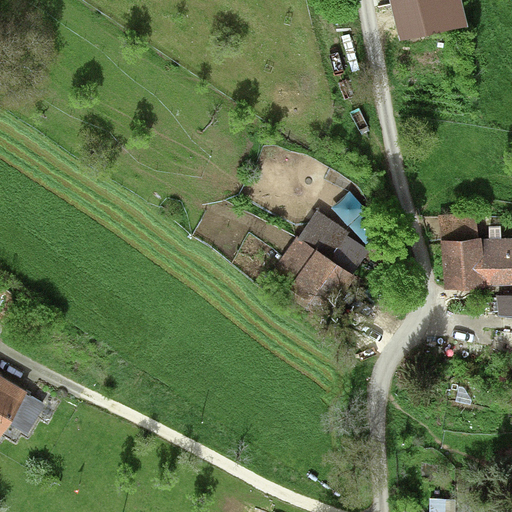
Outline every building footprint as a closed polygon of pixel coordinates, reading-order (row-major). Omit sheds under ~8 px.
[(415,0),(396,0),(404,28),(421,23),(415,0)] [(320,208),(268,279),(327,323),(362,275),(332,253),(349,230),(320,208)] [(507,281),(511,280),(511,250),(506,251),(506,242),(475,243),(473,216),(442,219),(448,284),(478,282),(478,281),(507,280),(507,281)] [(511,294),(498,297),(500,317),(511,317),(511,294)] [(0,431),(6,422),(24,433),(41,405),(0,380),(0,431)]
